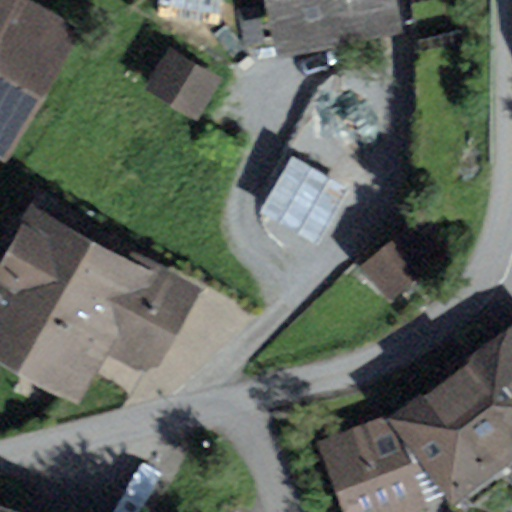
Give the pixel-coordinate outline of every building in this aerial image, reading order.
[(383,22),(378,0),(267,0),(276,43),(383,22)] [(59,30),(0,1),(0,145),(3,147),(59,30)] [(211,34),(161,13),(142,58),(192,79),(211,34)] [(179,262),(45,193),(0,281),(0,346),(72,383),(100,328),(136,347),(179,262)] [(511,326),(388,419),(453,505),(511,460),(511,326)] [(413,511),(442,500),(404,407),(317,442),(345,511),(413,511)] [(45,511),(0,500),(0,511),(45,511)]
